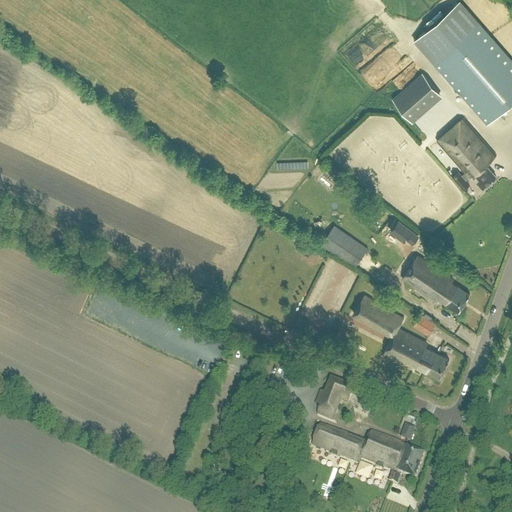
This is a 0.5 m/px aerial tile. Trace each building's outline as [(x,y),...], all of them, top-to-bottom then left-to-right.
[(511,56),(482,22),(463,0),(459,0),(416,37),(489,123),(511,103),(511,56)] [(361,51),(353,57),(361,67),(372,57),(368,53),(365,55),(361,51)] [(392,98),(413,122),(443,96),(422,72),(392,98)] [(487,164),(497,155),(464,116),(437,140),(449,154),(459,166),(466,172),(471,178),(473,176),(482,187),(496,175),(487,164)] [(458,171),(452,177),(464,190),(470,185),(458,171)] [(418,236),(412,231),(402,223),(394,233),(404,240),(406,238),(413,243),(418,236)] [(355,267),(369,247),(335,224),(321,244),(355,267)] [(454,277),(419,253),(402,277),(438,301),(440,299),(457,311),(470,293),(452,280),(454,277)] [(449,266),(452,261),(446,255),(442,261),(449,266)] [(353,303),(359,285),(352,282),(346,301),(353,303)] [(361,298),(353,312),(392,336),(398,326),(403,317),(365,293),(362,298),(361,298)] [(342,303),(339,310),(347,314),(350,307),(342,303)] [(428,334),(436,322),(421,313),(413,325),(428,334)] [(449,359),(425,345),(427,341),(398,326),(392,336),(382,352),(413,368),(416,363),(427,370),(440,377),(449,359)] [(348,404),(354,388),(331,378),(326,393),(320,391),(315,404),(320,407),(318,415),(333,421),(341,402),(348,404)] [(349,434),(333,428),(321,423),(313,445),(357,462),(359,456),(397,472),(397,474),(392,473),(389,483),(397,485),(401,474),(415,479),(424,454),(400,444),(401,443),(371,432),(366,447),(347,440),(349,434)] [(411,442),(415,429),(406,425),(401,438),(411,442)] [(424,452),(433,446),(429,439),(419,445),(424,452)] [(250,451),(278,462),(283,450),(255,440),(250,451)]
